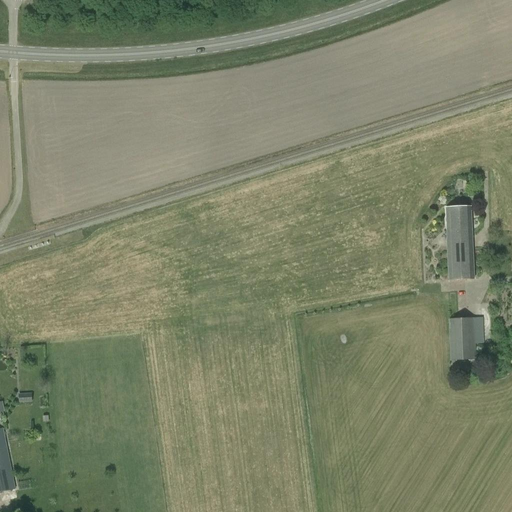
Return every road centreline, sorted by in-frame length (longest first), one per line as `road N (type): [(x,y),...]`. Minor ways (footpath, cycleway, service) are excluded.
road 1 (secondary): [(13,51),(187,49),(383,0)]
road 2 (unclassified): [(0,229),(15,201),(13,51)]
